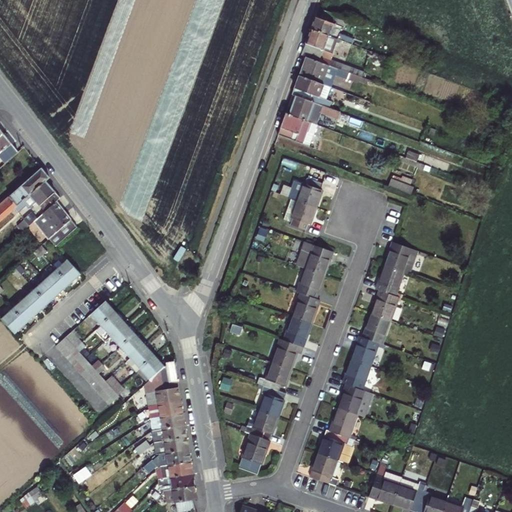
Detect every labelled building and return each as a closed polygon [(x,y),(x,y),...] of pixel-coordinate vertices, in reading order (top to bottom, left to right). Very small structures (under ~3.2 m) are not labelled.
[(347,18),(324,9),(321,19),(342,27),(344,27),(347,18)] [(342,27),(321,19),(316,17),(311,29),(340,40),(352,44),(354,39),(340,33),(342,27)] [(306,56),(330,65),(334,54),(332,52),(336,41),(339,42),(340,40),(311,29),(302,54),(306,56)] [(330,65),(306,56),(299,76),(322,84),(327,72),(335,75),(336,74),(348,78),(350,72),(342,69),(330,65)] [(322,84),(299,76),(293,95),(340,112),(343,105),(327,99),(320,97),(324,85),(322,84)] [(327,99),(331,87),(324,85),(320,97),(327,99)] [(349,88),(347,95),(370,100),(372,94),(349,88)] [(340,112),(293,95),(290,101),(294,103),(289,115),(310,122),(312,123),(317,111),(338,119),(340,112)] [(310,122),(289,115),(286,113),(279,134),(280,135),(303,143),(310,122)] [(303,143),(310,146),(317,125),(312,123),(310,122),(303,143)] [(0,153),(12,145),(4,135),(3,134),(0,135),(0,153)] [(0,159),(4,166),(18,153),(12,145),(0,153),(0,159)] [(424,169),(425,164),(417,162),(419,153),(407,151),(404,164),(424,169)] [(0,222),(16,209),(31,196),(46,182),(50,179),(41,169),(0,205),(0,222)] [(391,176),(388,185),(410,193),(414,184),(391,176)] [(303,183),(298,200),(318,207),(324,190),(321,189),(323,182),(309,177),(307,184),(303,183)] [(46,182),(31,196),(45,212),(56,203),(60,199),(46,182)] [(290,221),(295,200),(290,199),(285,220),(290,221)] [(318,207),(298,200),(292,216),(295,218),(292,225),(306,230),(309,223),(312,224),(318,207)] [(50,238),(70,220),(56,203),(45,212),(36,220),(33,223),(48,240),(50,238)] [(17,228),(21,234),(30,226),(33,223),(36,220),(30,214),(24,219),(25,221),(17,228)] [(77,228),(70,220),(50,238),(57,245),(77,228)] [(296,264),(305,268),(325,275),(333,251),(318,246),(304,241),(296,264)] [(414,247),(395,241),(387,263),(406,270),(414,247)] [(39,248),(36,251),(40,256),(44,252),(48,249),(43,244),(39,248)] [(16,335),(37,315),(48,305),(82,274),(68,259),(1,318),(16,335)] [(406,270),(387,263),(379,287),(382,288),(398,293),(406,270)] [(16,268),(13,271),(17,276),(20,273),(24,270),(20,265),(16,268)] [(297,291),(302,292),(317,297),(325,275),(305,268),(297,291)] [(398,293),(382,288),(374,311),(393,318),(401,295),(398,293)] [(302,292),(293,315),(312,322),(320,299),(317,297),(302,292)] [(91,315),(131,359),(141,370),(150,381),(161,370),(166,366),(107,301),(91,315)] [(385,342),(393,318),(374,311),(366,336),(381,341),(385,342)] [(285,340),(299,344),(304,346),(312,322),(293,315),(285,340)] [(57,345),(98,391),(103,396),(111,405),(125,392),(111,377),(106,381),(100,374),(105,370),(99,363),(93,368),(80,353),(85,348),(71,333),(57,345)] [(381,341),(366,336),(362,334),(353,358),(373,365),(381,341)] [(280,338),(272,362),(290,368),(296,351),(301,353),(304,346),(299,344),(285,340),(280,338)] [(373,365),(353,358),(346,381),(349,382),(365,388),(373,365)] [(175,362),(168,364),(171,382),(178,381),(175,362)] [(272,362),(264,386),(278,391),(281,384),(284,385),(290,368),(272,362)] [(161,370),(163,383),(171,382),(168,364),(166,366),(161,370)] [(151,394),(153,406),(182,401),(178,381),(171,382),(163,383),(152,385),(153,393),(151,394)] [(365,388),(349,382),(341,406),(360,413),(368,416),(376,392),(365,388)] [(265,395),(259,410),(278,417),(286,394),(278,391),(264,386),(261,394),(265,395)] [(152,421),(155,419),(184,414),(182,401),(153,406),(150,408),(152,421)] [(360,413),(341,406),(333,429),(348,434),(352,436),(360,413)] [(251,434),(270,441),(278,417),(259,410),(253,427),(250,426),(247,433),(251,434)] [(154,433),(157,430),(186,425),(184,414),(155,419),(152,421),(154,433)] [(166,441),(188,437),(186,425),(157,430),(154,433),(155,442),(159,442),(166,441)] [(340,458),(348,434),(333,429),(329,427),(321,451),(340,458)] [(261,464),(270,441),(251,434),(242,458),(261,464)] [(161,454),(168,453),(190,449),(188,437),(166,441),(159,442),(155,442),(156,444),(158,455),(161,454)] [(161,454),(164,467),(192,462),(190,449),(168,453),(161,454)] [(334,473),(340,458),(321,451),(313,475),(339,484),(341,476),(334,473)] [(164,467),(166,479),(194,474),(192,462),(164,467)] [(86,467),(73,474),(78,483),(91,475),(86,467)] [(393,503),(400,483),(383,478),(384,475),(376,472),(369,495),(393,503)] [(166,479),(168,491),(196,486),(194,474),(166,479)] [(400,483),(393,503),(410,508),(417,511),(419,504),(425,489),(418,486),(420,479),(403,474),(400,483)] [(196,486),(168,491),(170,503),(177,502),(179,511),(194,510),(195,509),(194,500),(198,499),(196,486)] [(22,497),(27,504),(42,494),(38,487),(22,497)] [(432,491),(425,489),(419,504),(417,511),(420,511),(443,511),(448,500),(431,494),(432,491)] [(476,499),(473,506),(471,511),(482,511),(480,511),(480,509),(482,502),(476,499)] [(466,506),(448,500),(443,511),(471,511),(473,506),(466,504),(466,506)] [(127,503),(116,511),(131,511),(132,511),(127,503)]
